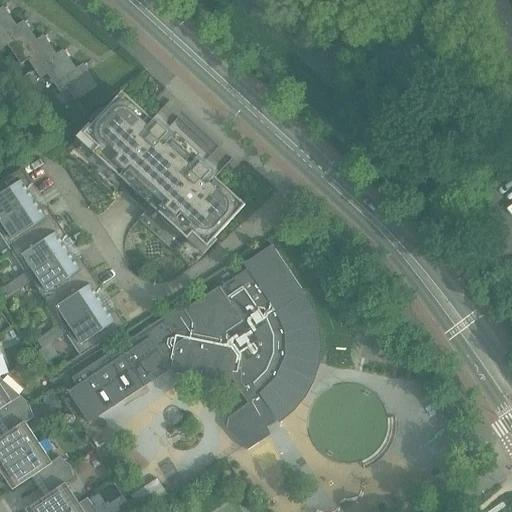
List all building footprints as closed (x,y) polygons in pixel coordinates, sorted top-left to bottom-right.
[(511,0),(465,0),(473,11),(473,10),(511,67),(511,0)] [(0,10),(0,37),(17,27),(4,8),(0,10)] [(17,27),(0,37),(0,49),(1,51),(8,46),(14,56),(37,41),(24,22),(17,27)] [(37,41),(14,56),(21,65),(28,60),(34,70),(56,55),(43,36),(37,41)] [(63,51),(56,55),(34,70),(40,79),(47,75),(54,84),(76,70),(63,51)] [(76,70),(54,84),(60,94),(67,89),(75,100),(97,85),(83,65),(76,70)] [(145,130),(153,122),(152,121),(122,93),(92,125),(90,123),(64,152),(117,201),(130,187),(150,206),(138,220),(189,267),(198,262),(217,241),(215,239),(245,206),(214,178),(213,177),(206,186),(202,182),(210,173),(200,164),(192,173),(188,170),(196,161),(194,160),(172,139),(171,138),(163,147),(159,143),(168,134),(158,125),(149,134),(145,130)] [(22,169),(0,183),(0,221),(33,200),(27,190),(31,185),(32,184),(22,169)] [(33,200),(0,221),(0,234),(11,252),(56,222),(47,207),(46,208),(40,209),(33,200)] [(65,237),(66,236),(56,222),(11,252),(26,274),(14,281),(19,289),(31,282),(29,278),(68,252),(61,242),(65,237)] [(243,265),(247,270),(220,288),(219,287),(185,310),(182,306),(134,338),(72,379),(77,387),(69,392),(69,391),(68,392),(89,424),(90,424),(89,422),(113,407),(114,408),(115,407),(113,404),(137,389),(135,386),(142,382),(145,387),(146,386),(145,385),(169,369),(170,371),(171,370),(170,369),(172,367),(176,374),(224,384),(231,380),(243,397),(249,393),(253,400),(251,401),(251,402),(229,418),(227,429),(247,451),(271,436),(265,424),(275,418),(278,423),(292,411),(304,397),(312,381),(318,364),(320,346),(318,328),(313,310),(304,294),(272,246),(243,265)] [(68,252),(29,278),(31,282),(46,304),(91,274),(81,259),(80,260),(74,261),(68,252)] [(102,304),(96,294),(99,289),(101,289),(91,274),(46,304),(60,326),(49,334),(54,342),(66,334),(63,330),(102,304)] [(14,281),(2,289),(8,297),(19,289),(14,281)] [(102,304),(63,330),(66,334),(81,356),(126,327),(116,311),(115,312),(109,314),(102,304)] [(37,341),(42,349),(54,342),(49,334),(37,341)] [(0,385),(0,419),(2,423),(29,405),(20,397),(19,396),(11,402),(0,385)] [(2,423),(9,433),(0,438),(0,468),(38,443),(25,424),(34,418),(33,417),(29,405),(2,423)] [(38,443),(0,468),(0,472),(12,491),(36,475),(43,484),(70,467),(61,458),(60,457),(51,463),(38,443)] [(49,494),(25,510),(26,511),(68,511),(79,505),(66,485),(75,479),(74,478),(70,467),(43,484),(49,494)] [(157,479),(130,497),(140,511),(143,511),(167,496),(157,479)]
